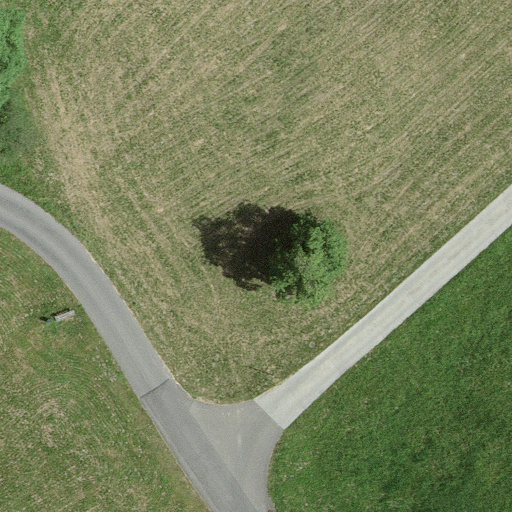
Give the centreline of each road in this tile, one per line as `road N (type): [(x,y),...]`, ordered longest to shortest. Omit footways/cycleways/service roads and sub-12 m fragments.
road 1 (track): [(210,473),(511,206)]
road 2 (track): [(238,511),(71,260),(0,207)]
